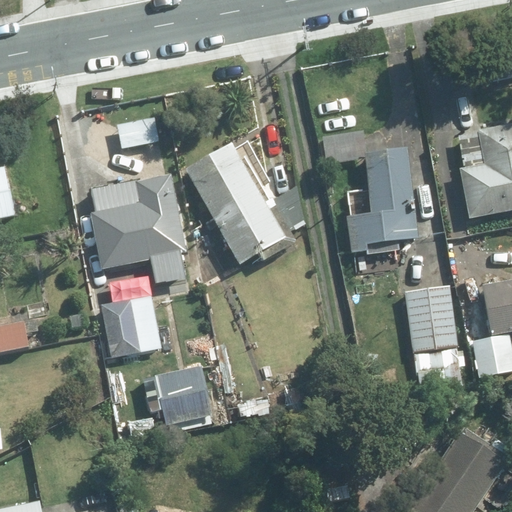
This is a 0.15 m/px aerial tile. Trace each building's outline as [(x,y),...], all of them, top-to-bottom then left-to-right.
[(511,212),(511,129),(461,139),(467,171),(457,173),(466,221),(511,212)] [(416,244),(405,154),(365,158),(362,134),(321,139),(324,169),(362,165),(368,217),(340,220),(345,257),(362,255),(362,251),(416,244)] [(233,149),(184,173),(232,270),(266,253),(270,261),(296,248),(289,235),(309,225),(290,188),(267,200),(258,182),(251,185),(233,149)] [(0,221),(14,218),(3,169),(0,169),(0,221)] [(183,258),(168,177),(134,184),(138,206),(86,216),(97,274),(183,258)] [(511,286),(481,290),(488,340),(471,343),(476,380),(511,375),(511,361),(508,334),(511,333),(511,286)] [(444,288),(400,296),(418,396),(471,387),(464,349),(455,351),(444,288)] [(151,296),(99,306),(109,362),(144,355),(158,432),(210,422),(205,395),(222,392),(212,336),(161,346),(151,296)] [(0,325),(0,356),(28,352),(23,322),(0,325)] [(7,371),(0,371),(0,447),(12,447),(7,371)] [(152,417),(123,415),(121,439),(151,441),(152,417)] [(511,511),(511,477),(501,470),(508,461),(465,430),(406,511),(476,511),(483,502),(497,511),(511,511)]
